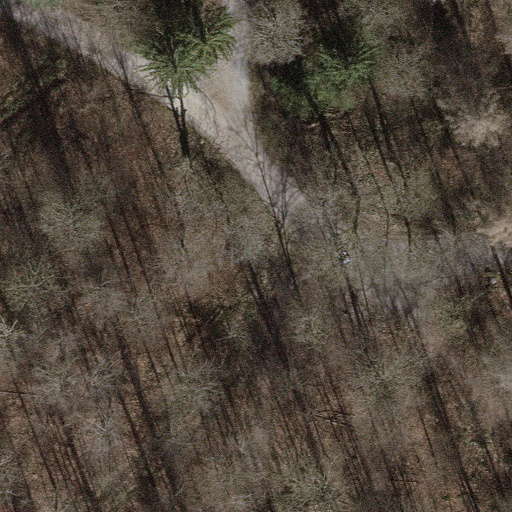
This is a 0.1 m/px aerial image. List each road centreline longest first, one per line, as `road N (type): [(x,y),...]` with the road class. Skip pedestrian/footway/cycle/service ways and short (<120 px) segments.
road 1 (track): [(218,120),(103,48),(3,0)]
road 2 (track): [(380,288),(297,213),(218,120)]
road 3 (track): [(511,240),(380,288)]
road 4 (track): [(236,0),(218,120)]
